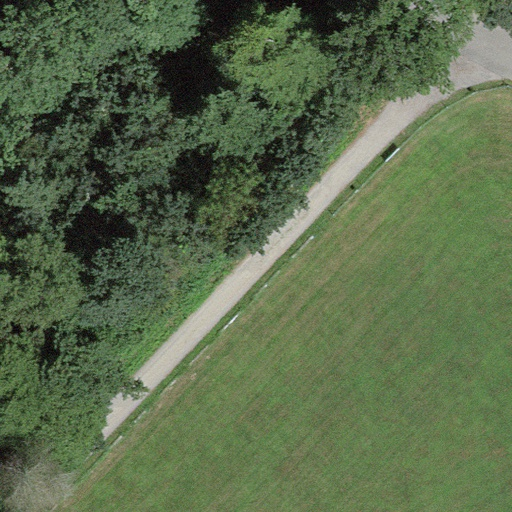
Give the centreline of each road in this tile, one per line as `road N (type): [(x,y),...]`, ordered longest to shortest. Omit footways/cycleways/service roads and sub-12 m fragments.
road 1 (track): [(448,46),(24,511)]
road 2 (unclassified): [(511,71),(448,46),(374,0)]
